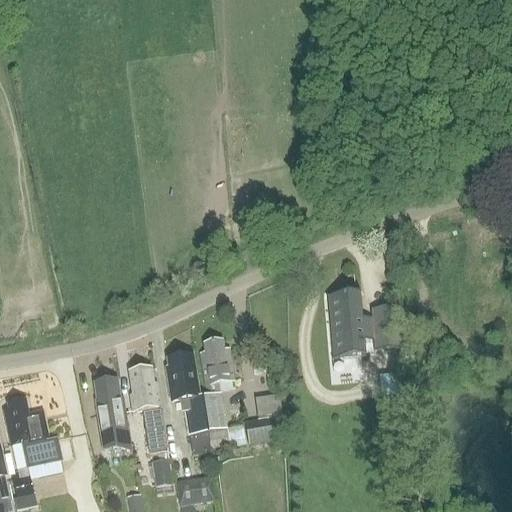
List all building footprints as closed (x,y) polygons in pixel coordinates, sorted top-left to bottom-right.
[(483,278),(511,279),(511,231),(484,230),(483,278)] [(361,295),(326,298),(326,299),(331,299),(336,360),(332,361),(332,362),(366,359),(365,344),(374,344),(375,353),(402,351),(398,310),(371,312),(372,321),(363,322),(361,295)] [(220,394),(219,385),(234,383),(229,350),(223,351),(222,343),(203,346),(205,354),(200,354),(205,387),(208,387),(210,396),(220,394)] [(169,370),(166,371),(171,404),(180,403),(182,414),(185,414),(189,438),(208,435),(202,399),(199,399),(192,358),(167,362),(169,370)] [(167,454),(160,409),(156,384),(153,385),(151,370),(129,373),(132,397),(129,397),(132,414),(143,413),(150,457),(167,454)] [(119,401),(116,382),(92,386),(96,408),(93,409),(99,451),(128,446),(121,400),(119,401)] [(241,428),(226,431),(220,395),(202,398),(208,435),(208,442),(209,441),(211,452),(244,447),(241,428)] [(262,397),(263,419),(284,418),(282,396),(262,397)] [(9,413),(4,415),(10,447),(22,445),(27,469),(60,462),(56,441),(48,443),(42,413),(28,416),(25,401),(7,405),(9,413)] [(280,444),(276,421),(245,425),(249,448),(280,444)] [(0,511),(12,511),(5,478),(6,478),(1,453),(0,452),(0,511)] [(152,466),(155,490),(173,487),(169,463),(152,466)] [(22,473),(11,476),(17,503),(34,499),(29,479),(23,480),(22,473)] [(181,482),(185,508),(218,503),(213,477),(181,482)]
